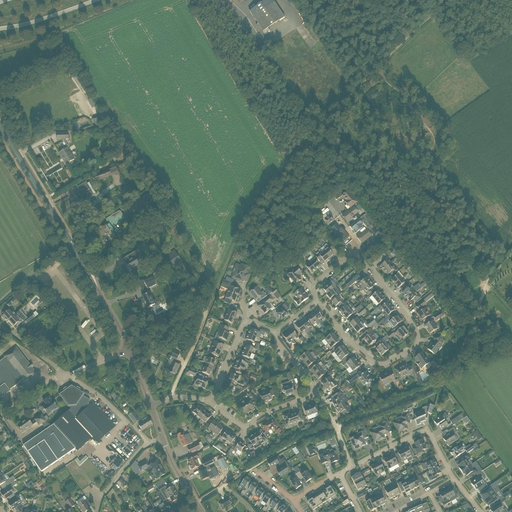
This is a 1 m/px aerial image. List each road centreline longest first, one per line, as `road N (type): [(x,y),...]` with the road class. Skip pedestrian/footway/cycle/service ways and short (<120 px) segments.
road 1 (track): [(169,399),(251,210),(336,113)]
road 2 (tertiary): [(129,350),(0,125)]
road 3 (track): [(313,137),(378,194),(431,269),(432,291),(473,317)]
road 4 (residential): [(358,256),(417,332),(414,345),(379,365),(316,300)]
road 5 (track): [(423,160),(401,174),(355,128),(351,109),(388,84),(432,132),(432,148)]
road 6 (track): [(336,113),(484,284)]
road 7 (track): [(336,427),(432,387),(460,351),(484,284)]
road 8 (residential): [(454,480),(419,430),(350,466)]
road 9 (track): [(433,16),(336,113)]
road 10 (residential): [(209,401),(243,428),(315,391)]
